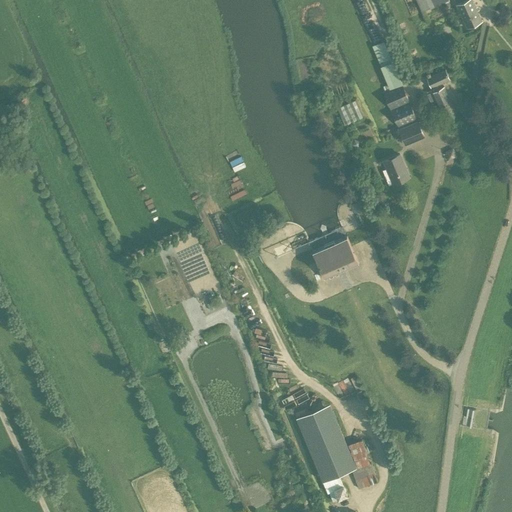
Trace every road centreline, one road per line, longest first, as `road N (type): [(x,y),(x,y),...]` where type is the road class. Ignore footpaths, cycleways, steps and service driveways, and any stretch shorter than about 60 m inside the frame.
road 1 (tertiary): [(443,511),(461,375),(511,216)]
road 2 (unknown): [(461,375),(412,348),(398,294),(434,142)]
